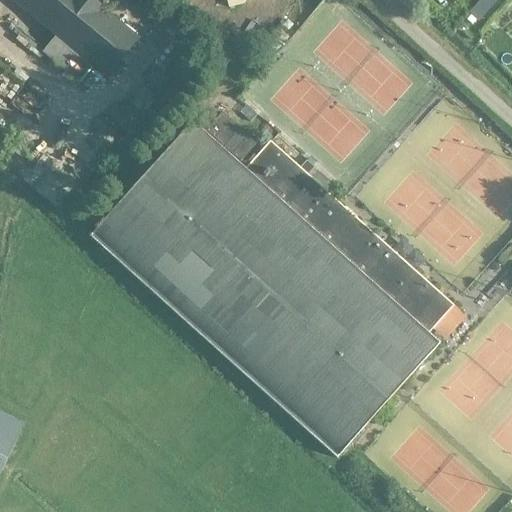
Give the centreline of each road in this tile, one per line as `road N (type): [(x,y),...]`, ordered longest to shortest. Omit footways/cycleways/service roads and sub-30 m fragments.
road 1 (unclassified): [(511,120),(378,0)]
road 2 (unknown): [(1,0),(85,95)]
